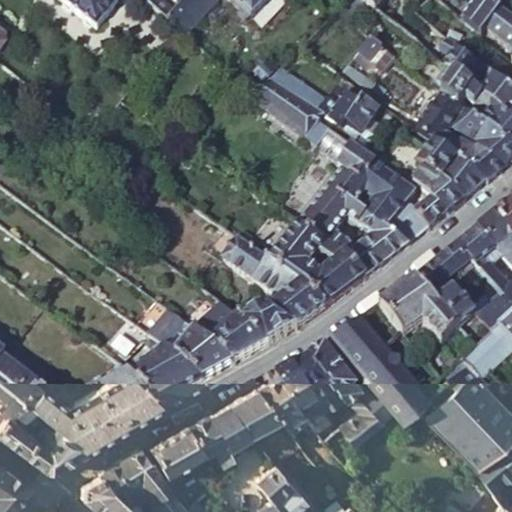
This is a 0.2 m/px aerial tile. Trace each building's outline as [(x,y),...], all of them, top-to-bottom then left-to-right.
[(136,0),(60,0),(61,1),(99,32),(121,0),(127,0),(133,4),(136,0)] [(144,0),(168,21),(175,13),(162,0),(144,0)] [(187,0),(175,13),(168,21),(186,38),(221,0),(226,0),(243,16),(251,23),(253,25),(276,0),(187,0)] [(351,26),(369,6),(360,0),(353,0),(339,15),(351,26)] [(387,0),(360,0),(369,6),(378,13),(387,0)] [(504,13),(485,0),(470,0),(468,2),(474,8),(464,22),(463,24),(482,40),(483,38),(488,32),(493,36),(497,30),(493,26),(504,13)] [(511,7),(511,0),(485,0),(504,13),(506,16),(511,7)] [(511,19),(506,16),(504,13),(493,26),(497,30),(493,36),(511,51),(511,19)] [(246,29),(251,23),(243,16),(238,21),(246,29)] [(371,41),(345,63),(357,73),(370,64),(383,50),(371,41)] [(481,70),(450,44),(441,53),(452,60),(451,62),(477,80),(480,76),(483,72),(481,70)] [(370,64),(382,72),(397,61),(383,50),(370,64)] [(149,72),(156,62),(150,57),(143,66),(149,72)] [(494,80),(511,94),(511,93),(511,73),(496,61),(490,68),(486,64),(481,70),(483,72),(486,74),(494,80)] [(477,80),(451,62),(447,67),(457,75),(472,86),(477,80)] [(324,102),(280,73),(271,82),(318,113),(324,102)] [(494,80),(486,74),(483,78),(491,84),(494,80)] [(472,86),(457,75),(441,95),(443,96),(458,108),(466,99),(476,105),(483,96),(482,94),(472,86)] [(511,112),(511,94),(494,80),(491,84),(486,90),(511,112)] [(318,113),(271,82),(252,100),(312,146),(311,147),(315,150),(329,132),(320,126),(326,118),(318,113)] [(511,118),(511,112),(486,90),(482,94),(483,96),(511,118)] [(383,110),(364,95),(357,104),(348,97),(329,122),(367,152),(384,132),(373,123),(383,110)] [(458,108),(443,96),(424,125),(445,138),(463,111),(458,108)] [(511,118),(483,96),(476,105),(490,115),(482,126),(511,149),(511,118)] [(511,167),(511,149),(482,126),(467,114),(455,134),(481,148),(486,151),(510,169),(511,167)] [(445,138),(424,125),(422,128),(443,141),(445,138)] [(498,179),(504,174),(477,153),(443,141),(422,128),(418,134),(435,147),(487,185),(488,185),(491,186),(498,179)] [(329,132),(315,150),(337,167),(351,149),(329,132)] [(484,188),(487,185),(435,147),(432,151),(434,152),(433,153),(455,169),(484,188)] [(504,174),(510,169),(486,151),(481,148),(477,153),(504,174)] [(351,149),(337,167),(342,171),(368,192),(366,196),(376,204),(398,218),(389,231),(410,249),(420,241),(430,233),(416,215),(417,213),(409,205),(416,197),(351,149)] [(432,154),(430,154),(421,168),(428,171),(445,183),(455,169),(433,153),(432,154)] [(478,193),(484,188),(455,169),(445,183),(467,202),(478,193)] [(368,192),(342,171),(299,228),(326,247),(338,231),(339,232),(350,219),(351,222),(360,228),(361,226),(371,216),(387,230),(388,229),(389,231),(398,218),(376,204),(367,216),(358,208),(366,196),(368,192)] [(460,208),(467,202),(445,183),(428,171),(419,177),(413,186),(433,201),(449,218),(450,218),(454,215),(454,214),(460,208)] [(441,225),(449,218),(433,201),(417,213),(416,215),(430,233),(441,225)] [(511,203),(496,217),(511,238),(511,203)] [(375,238),(387,230),(371,216),(361,226),(375,238)] [(511,238),(496,217),(479,232),(497,254),(499,251),(511,268),(511,238)] [(351,295),(367,282),(349,258),(346,260),(326,247),(299,228),(270,264),(328,313),(351,295)] [(392,263),(410,249),(389,231),(388,229),(387,230),(375,238),(356,252),(351,244),(339,232),(338,231),(326,247),(346,260),(349,258),(367,282),(392,263)] [(497,254),(479,232),(460,247),(461,248),(474,264),(479,269),(497,254)] [(305,328),(328,313),(270,264),(240,239),(224,261),(249,280),(283,305),(273,312),(271,310),(243,326),(270,348),(283,341),(305,328)] [(474,264),(461,248),(444,261),(457,278),(474,264)] [(457,278),(444,261),(435,267),(449,284),(457,278)] [(442,294),(451,286),(449,284),(435,267),(426,275),(442,294)] [(493,268),(484,276),(511,310),(511,290),(511,291),(493,268)] [(442,294),(426,275),(423,277),(417,281),(418,282),(434,301),(442,294)] [(443,351),(461,332),(434,301),(418,282),(379,309),(406,342),(425,328),(443,351)] [(461,332),(477,317),(451,286),(442,294),(434,301),(461,332)] [(239,323),(232,317),(205,343),(212,348),(239,323)] [(220,375),(236,366),(212,348),(205,343),(175,320),(152,342),(162,349),(174,359),(205,384),(220,375)] [(511,320),(462,366),(483,386),(511,359),(511,320)] [(255,356),(270,348),(243,326),(239,323),(212,348),(236,366),(255,356)] [(367,332),(360,323),(332,342),(340,352),(367,332)] [(417,411),(425,403),(367,332),(340,352),(371,390),(390,413),(401,425),(402,425),(417,411)] [(162,349),(152,342),(123,361),(129,369),(146,359),(151,355),(162,349)] [(326,347),(310,356),(329,382),(343,400),(353,394),(355,392),(355,389),(355,387),(326,347)] [(119,432),(162,407),(132,379),(134,379),(126,373),(64,409),(6,362),(7,359),(0,352),(0,386),(37,416),(83,453),(119,432)] [(147,372),(158,367),(151,355),(146,359),(152,366),(145,369),(147,372)] [(310,356),(294,366),(311,393),(329,382),(310,356)] [(188,393),(205,384),(174,359),(158,367),(147,372),(134,379),(132,379),(162,407),(188,393)] [(294,366),(277,377),(303,414),(309,422),(322,412),(311,393),(294,366)] [(511,418),(506,412),(483,386),(462,366),(459,370),(451,377),(452,378),(442,387),(425,403),(417,411),(425,419),(464,461),(473,470),(506,441),(511,434),(511,418)] [(277,377),(256,390),(280,421),(278,422),(285,430),(303,414),(277,377)] [(329,382),(311,393),(322,412),(325,410),(326,411),(343,400),(329,382)] [(32,423),(37,416),(0,386),(0,399),(5,404),(0,409),(0,411),(6,417),(7,416),(24,430),(32,423)] [(280,421),(256,390),(255,389),(232,401),(254,434),(278,422),(280,421)] [(390,413),(371,390),(361,398),(380,421),(390,413)] [(380,421),(361,398),(353,405),(353,407),(358,412),(339,428),(352,446),(366,435),(367,436),(382,424),(380,421)] [(254,434),(232,401),(227,404),(248,436),(249,436),(254,434)] [(54,470),(65,463),(34,438),(29,434),(24,430),(7,416),(6,417),(0,423),(0,436),(6,441),(21,452),(20,454),(34,465),(42,471),(54,470)] [(74,458),(83,453),(37,416),(32,423),(36,426),(41,430),(34,438),(65,463),(74,458)] [(207,416),(186,427),(204,455),(214,449),(215,452),(222,465),(225,463),(232,459),(223,442),(207,416)] [(36,426),(32,423),(24,430),(29,434),(36,426)] [(186,427),(148,449),(166,476),(173,471),(180,483),(201,471),(192,461),(204,455),(186,427)] [(511,446),(506,441),(473,470),(474,472),(487,490),(500,507),(500,506),(506,511),(507,511),(511,504),(511,487),(504,481),(511,473),(511,446)] [(138,447),(113,465),(138,499),(144,494),(161,482),(160,480),(138,447)] [(304,499),(273,464),(252,482),(271,503),(280,494),(293,510),(304,499)] [(97,476),(98,477),(109,493),(126,508),(138,499),(113,465),(97,476)] [(4,511),(27,488),(0,468),(0,511),(4,511)] [(109,493),(98,477),(80,488),(78,499),(91,510),(92,510),(94,511),(122,511),(125,510),(126,508),(109,493)] [(144,494),(150,502),(166,488),(161,482),(144,494)] [(182,511),(185,510),(166,488),(150,502),(159,511),(157,511),(182,511)] [(347,511),(351,510),(333,489),(308,505),(313,511),(347,511)] [(194,503),(200,498),(193,491),(186,496),(194,503)] [(202,511),(198,507),(204,501),(200,498),(194,503),(185,510),(182,511),(202,511)]
